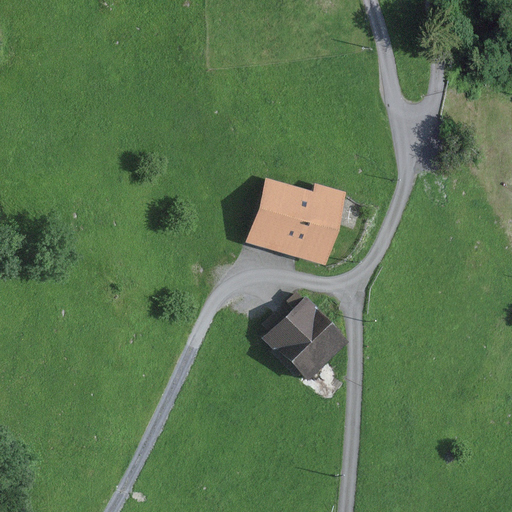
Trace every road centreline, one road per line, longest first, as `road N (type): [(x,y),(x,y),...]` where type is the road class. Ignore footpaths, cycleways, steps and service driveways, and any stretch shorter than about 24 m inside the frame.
road 1 (track): [(350,511),(361,287),(436,50),(433,0)]
road 2 (track): [(361,287),(249,275),(219,296),(109,511)]
road 3 (residential): [(373,0),(410,142)]
